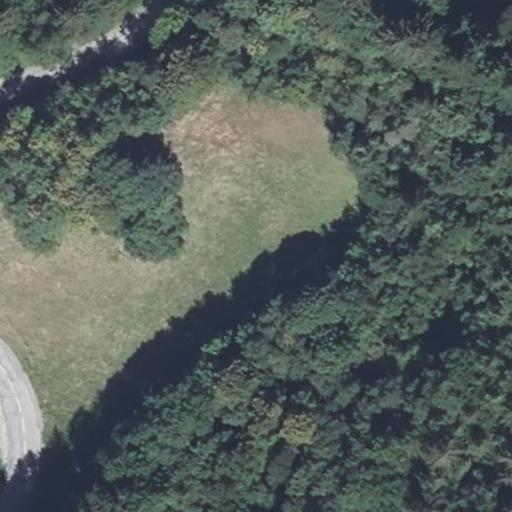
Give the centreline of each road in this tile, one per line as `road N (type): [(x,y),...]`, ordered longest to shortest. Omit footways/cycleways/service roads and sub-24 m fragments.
road 1 (tertiary): [(163,0),(96,47),(0,92)]
road 2 (tertiary): [(0,367),(25,422),(11,511)]
